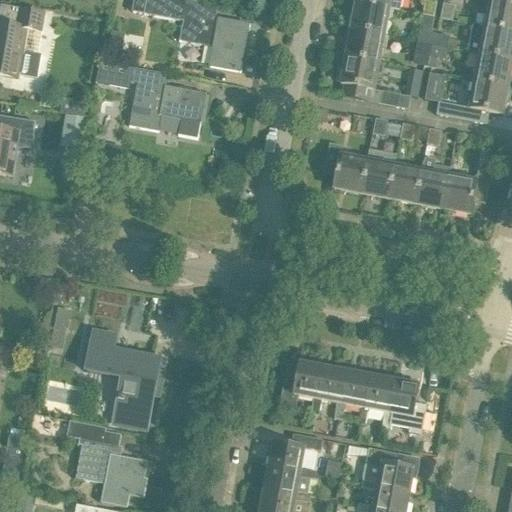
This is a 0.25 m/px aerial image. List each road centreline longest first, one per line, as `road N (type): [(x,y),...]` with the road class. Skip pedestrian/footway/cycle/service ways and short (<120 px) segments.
road 1 (residential): [(252,280),(0,238)]
road 2 (unclassified): [(252,280),(494,330)]
road 3 (residential): [(206,511),(252,280)]
road 4 (residential): [(505,275),(300,232),(287,221)]
road 5 (unclassified): [(287,221),(279,206),(316,0)]
road 6 (residential): [(494,330),(457,511)]
